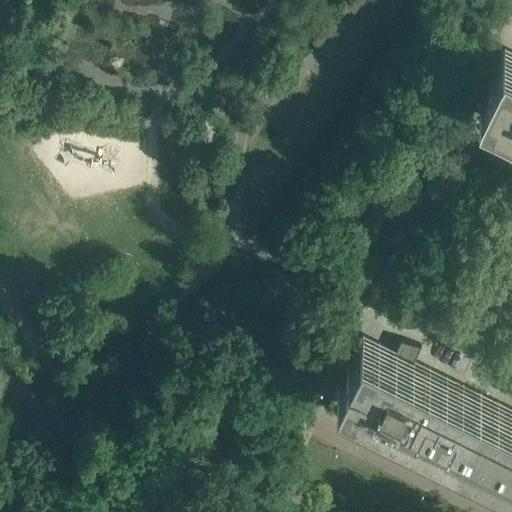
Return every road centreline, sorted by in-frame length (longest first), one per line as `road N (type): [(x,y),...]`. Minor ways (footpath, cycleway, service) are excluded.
road 1 (residential): [(492,511),(328,431)]
road 2 (residential): [(511,367),(403,311)]
